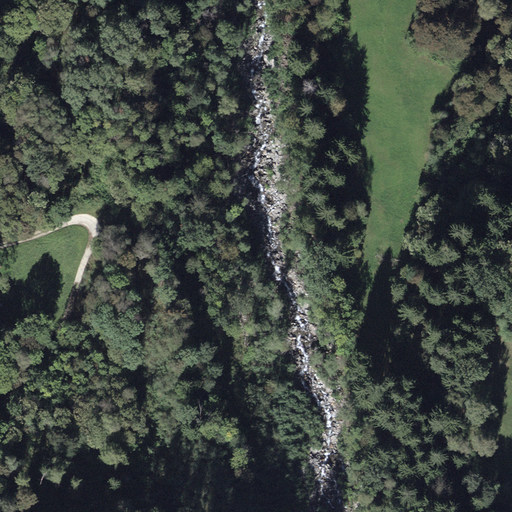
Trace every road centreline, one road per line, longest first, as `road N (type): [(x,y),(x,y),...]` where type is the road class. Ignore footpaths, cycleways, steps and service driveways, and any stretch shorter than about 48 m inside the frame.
road 1 (track): [(0,408),(19,409),(65,349),(86,251),(83,224),(0,258)]
road 2 (track): [(0,3),(38,14),(34,49),(0,107)]
